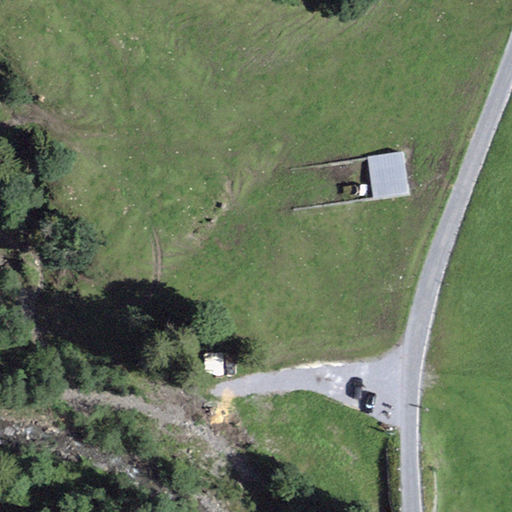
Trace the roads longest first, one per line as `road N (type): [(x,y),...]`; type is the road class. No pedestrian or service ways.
road 1 (tertiary): [(511,66),(449,229),(414,348),(413,511)]
road 2 (track): [(410,386),(225,385)]
